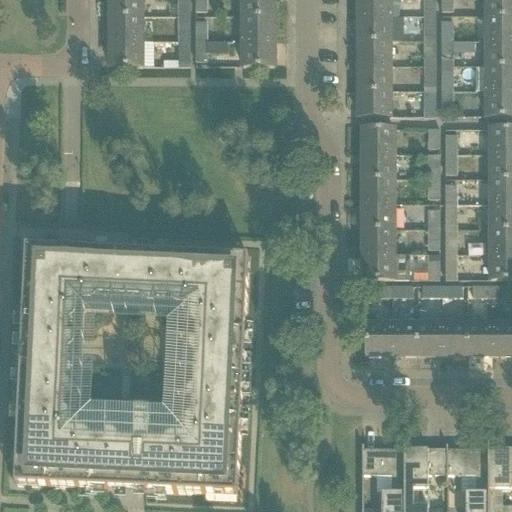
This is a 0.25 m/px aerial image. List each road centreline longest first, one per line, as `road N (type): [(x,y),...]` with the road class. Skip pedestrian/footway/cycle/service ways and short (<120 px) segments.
road 1 (residential): [(332,396),(324,362),(325,145),(306,104),(304,0)]
road 2 (residential): [(332,396),(511,401)]
road 3 (residential): [(0,68),(72,66),(78,0)]
